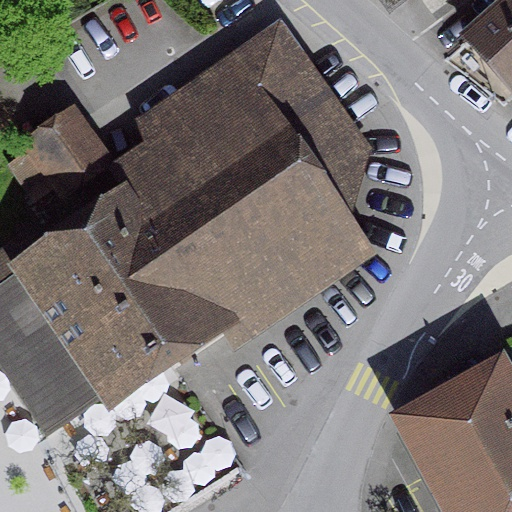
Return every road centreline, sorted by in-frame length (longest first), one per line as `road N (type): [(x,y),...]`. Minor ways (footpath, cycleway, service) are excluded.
road 1 (residential): [(498,182),(320,511)]
road 2 (residential): [(498,182),(302,0)]
